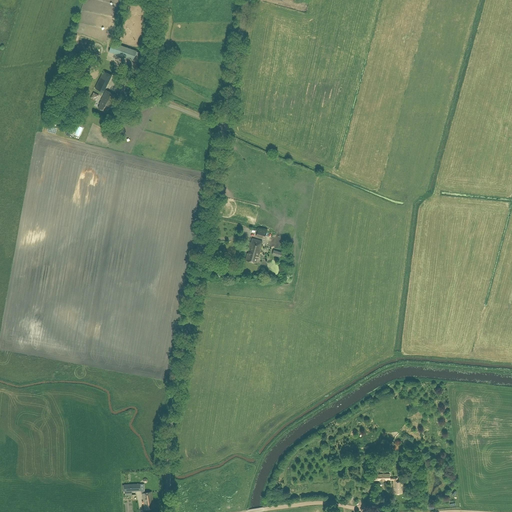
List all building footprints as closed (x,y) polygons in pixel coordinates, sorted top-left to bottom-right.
[(133,60),(136,53),(137,51),(111,42),(108,51),(133,60)] [(104,92),(112,75),(104,71),(100,78),(94,88),(104,92)] [(76,92),(84,97),(87,91),(80,86),(76,92)] [(112,106),(117,96),(106,90),(101,100),(99,104),(100,105),(98,108),(107,113),(109,108),(110,109),(111,105),(112,106)] [(96,101),(99,95),(93,92),(90,98),(96,101)] [(258,230),(256,236),(264,239),(266,232),(258,230)] [(251,243),(250,243),(245,260),(255,263),(256,259),(258,259),(261,246),(261,245),(262,241),(252,239),(251,243)] [(401,479),(397,479),(397,478),(390,478),(390,474),(378,474),(378,480),(394,480),(394,493),(402,493),(401,479)] [(144,509),(154,508),(151,492),(143,493),(144,501),(143,501),(144,509)]
